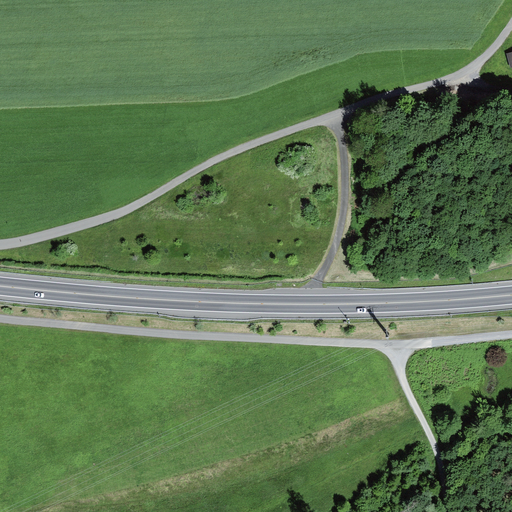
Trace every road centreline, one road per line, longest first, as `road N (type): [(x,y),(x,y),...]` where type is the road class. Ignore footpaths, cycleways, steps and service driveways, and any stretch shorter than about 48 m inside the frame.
road 1 (track): [(0,318),(328,344),(511,336)]
road 2 (unclassified): [(0,246),(134,207),(230,153),(332,118)]
road 3 (trunk): [(299,304),(0,286)]
road 4 (trunk): [(511,294),(299,304)]
road 5 (unclassified): [(332,118),(467,72),(493,53),(511,23)]
road 6 (unclassified): [(332,118),(345,164),(343,212),(328,263),(299,304)]
road 7 (track): [(397,345),(402,381),(434,447),(444,511)]
